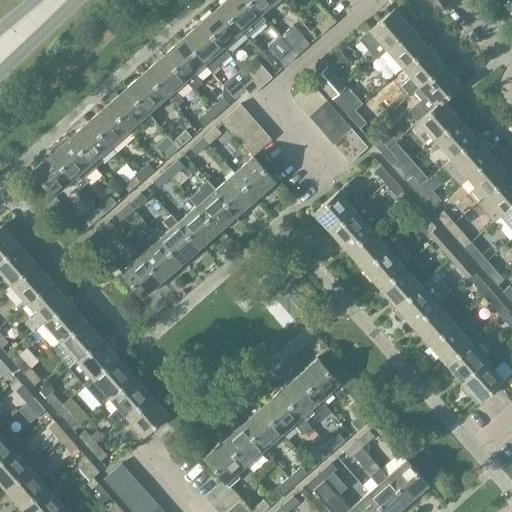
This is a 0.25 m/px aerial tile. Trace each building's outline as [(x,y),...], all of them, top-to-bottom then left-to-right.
[(249,0),(225,0),(220,5),(242,30),(261,13),(249,0)] [(249,0),(261,13),(276,0),(249,0)] [(220,5),(201,21),(223,46),(242,30),(220,5)] [(370,30),(359,40),(368,51),(376,59),(387,49),(412,27),(395,8),(370,30)] [(329,14),(328,15),(317,25),(323,32),(335,21),(329,14)] [(182,38),(205,63),(212,71),(231,55),(223,46),(201,21),(182,38)] [(281,36),(291,48),(297,54),(310,43),(293,25),(281,36)] [(387,49),(403,68),(428,46),(412,27),(387,49)] [(164,54),(186,80),(195,90),(202,83),(193,73),(205,63),(182,38),(164,54)] [(411,77),(401,86),(410,96),(414,93),(414,92),(420,87),(445,65),(428,46),(403,68),(411,77)] [(297,54),(291,48),(279,59),(285,65),(297,54)] [(145,71),(167,96),(178,108),(184,103),(173,91),(186,80),(164,54),(145,71)] [(244,69),(252,78),(260,88),(272,76),(256,58),(244,69)] [(420,100),(408,110),(418,121),(436,106),(443,100),(444,100),(462,84),(445,65),(420,87),(414,92),(414,93),(420,100)] [(328,69),(318,78),(316,80),(333,99),(345,88),(344,87),(328,69)] [(145,71),(126,88),(148,113),(167,96),(145,71)] [(260,88),(252,78),(243,86),(251,95),(260,88)] [(293,98),(301,107),(319,92),(311,82),(293,98)] [(333,99),(338,105),(349,118),(355,112),(356,112),(355,110),(363,104),(346,85),(344,87),(345,88),(333,99)] [(115,93),(105,102),(107,104),(130,129),(135,124),(142,125),(156,121),(148,113),(126,88),(117,96),(115,93)] [(301,107),(309,116),(327,101),(319,92),(301,107)] [(223,99),(211,110),(217,116),(229,105),(223,99)] [(436,106),(418,121),(435,140),(460,118),(444,100),(443,100),(436,106)] [(309,116),(317,126),(335,110),(327,101),(309,116)] [(107,104),(88,121),(111,146),(130,129),(107,104)] [(222,120),(232,132),(251,115),(241,104),(222,120)] [(217,116),(211,110),(199,120),(204,127),(217,116)] [(317,126),(325,135),(343,119),(335,110),(317,126)] [(355,112),(349,118),(360,130),(366,125),(355,112)] [(232,132),(243,144),(262,127),(251,115),(232,132)] [(435,140),(451,159),(476,137),(460,118),(435,140)] [(325,135),(333,144),(351,128),(343,119),(325,135)] [(88,121),(70,137),(92,163),(96,167),(101,162),(97,158),(111,146),(88,121)] [(215,127),(203,138),(209,145),(221,134),(215,127)] [(243,144),(253,155),(272,139),(262,127),(243,144)] [(395,127),(387,134),(395,143),(403,136),(395,127)] [(333,144),(341,153),(359,137),(351,128),(333,144)] [(377,137),(372,142),(382,155),(388,149),(395,143),(387,134),(384,131),(377,137)] [(186,132),(173,143),(179,149),(191,138),(186,132)] [(50,150),(49,152),(51,154),(73,179),(81,188),(88,181),(85,177),(96,167),(92,163),(70,137),(68,139),(65,139),(59,144),(57,144),(50,150)] [(359,137),(341,153),(350,163),(368,147),(359,137)] [(460,185),(468,178),(493,156),(476,137),(451,159),(443,166),(460,185)] [(209,145),(203,138),(190,149),(196,156),(209,145)] [(179,149),(173,143),(161,153),(167,160),(179,149)] [(388,149),(382,155),(393,167),(399,161),(388,149)] [(73,179),(51,154),(32,171),(54,196),(73,179)] [(253,155),(234,172),(257,197),(276,180),(253,155)] [(468,193),(477,203),(510,175),(493,156),(468,178),(475,187),(468,193)] [(178,160),(166,171),(172,178),(184,167),(178,160)] [(148,165),(136,176),(141,182),(154,171),(148,165)] [(376,173),(387,184),(393,178),(383,167),(376,173)] [(172,178),(166,171),(153,182),(159,188),(172,178)] [(234,172),(215,189),(238,214),(257,197),(234,172)] [(405,180),(416,192),(422,186),(411,174),(405,180)] [(493,222),(501,216),(511,205),(511,177),(510,175),(477,203),(493,222)] [(141,182),(136,176),(123,186),(129,193),(141,182)] [(393,178),(387,184),(397,196),(404,190),(393,178)] [(199,190),(190,198),(197,205),(219,230),(227,223),(230,226),(233,226),(239,221),(239,217),(237,215),(238,214),(215,189),(207,179),(197,188),(199,190)] [(313,213),(330,232),(356,210),(348,201),(357,193),(348,183),(313,213)] [(422,186),(416,192),(426,204),(433,198),(422,186)] [(140,193),(128,204),(134,211),(146,200),(140,193)] [(111,197),(98,208),(104,215),(117,204),(111,197)] [(347,251),(372,229),(381,220),(365,202),(356,210),(330,232),(347,251)] [(408,208),(419,221),(426,215),(415,203),(408,208)] [(134,211),(128,204),(115,215),(121,221),(134,211)] [(197,205),(178,222),(200,247),(219,230),(197,205)] [(511,205),(501,216),(511,228),(511,205)] [(104,215),(98,208),(85,219),(91,226),(104,215)] [(437,216),(448,229),(454,223),(443,210),(437,216)] [(170,229),(159,238),(182,264),(190,256),(194,258),(201,251),(200,247),(178,222),(171,214),(163,221),(170,229)] [(426,215),(419,221),(430,233),(437,228),(426,215)] [(454,223),(448,229),(459,241),(465,236),(454,223)] [(0,227),(0,261),(20,244),(3,225),(0,227)] [(108,233),(102,226),(90,237),(96,244),(108,233)] [(150,246),(140,255),(163,280),(182,264),(159,238),(150,228),(141,236),(150,246)] [(347,251),(363,270),(389,247),(372,229),(347,251)] [(380,289),(405,266),(414,258),(398,239),(389,247),(363,270),(380,289)] [(441,246),(452,258),(459,253),(448,240),(441,246)] [(0,261),(0,272),(11,285),(36,263),(20,244),(0,261)] [(470,254),(481,266),(487,261),(476,248),(470,254)] [(459,253),(452,258),(463,271),(470,265),(459,253)] [(163,280),(140,255),(121,272),(144,297),(163,280)] [(487,261),(481,266),(492,279),(498,273),(487,261)] [(11,285),(27,304),(53,282),(36,263),(11,285)] [(380,289),(396,307),(422,285),(405,266),(380,289)] [(475,283),(486,296),(492,290),(481,278),(475,283)] [(398,309),(394,312),(402,321),(406,318),(413,326),(438,304),(444,299),(427,280),(422,285),(396,307),(398,309)] [(36,329),(44,323),(69,301),(53,282),(27,304),(36,314),(25,323),(33,332),(36,329)] [(492,290),(486,296),(497,309),(503,303),(492,290)] [(44,323),(36,329),(43,337),(46,337),(52,332),(60,342),(86,319),(69,301),(44,323)] [(413,326),(429,345),(455,323),(438,304),(413,326)] [(60,342),(77,360),(102,338),(86,319),(60,342)] [(429,345),(446,364),(471,342),(455,323),(429,345)] [(0,333),(0,347),(2,349),(8,343),(0,333)] [(471,342),(446,364),(463,383),(488,360),(497,352),(480,334),(471,342)] [(77,360),(69,367),(85,386),(93,379),(119,357),(102,338),(77,360)] [(463,383),(462,388),(468,395),(474,395),(479,402),(505,380),(495,368),(504,360),(497,352),(488,360),(463,383)] [(12,361),(23,374),(30,368),(19,356),(12,361)] [(102,405),(110,398),(135,376),(119,357),(93,379),(85,386),(102,405)] [(318,358),(299,374),(321,399),(332,390),(341,401),(350,394),(340,383),(318,358)] [(1,360),(0,360),(0,372),(5,379),(12,373),(1,360)] [(30,368),(23,374),(35,386),(41,381),(30,368)] [(299,374),(280,391),(302,416),(311,409),(322,421),(332,411),(321,399),(299,374)] [(118,407),(107,418),(115,427),(126,417),(152,395),(135,376),(110,398),(118,407)] [(16,391),(27,404),(34,398),(23,385),(16,391)] [(49,385),(40,393),(46,399),(56,411),(63,406),(53,394),(55,391),(49,385)] [(280,391),(261,407),(283,433),(293,424),(302,435),(311,427),(302,416),(280,391)] [(152,395),(126,417),(143,436),(169,414),(152,395)] [(34,398),(27,404),(38,416),(45,410),(34,398)] [(63,406),(56,411),(67,424),(74,418),(63,406)] [(261,407),(242,424),(264,449),(283,433),(261,407)] [(351,422),(354,425),(357,429),(370,418),(364,411),(351,422)] [(49,429),(60,441),(67,435),(56,422),(49,429)] [(0,427),(0,460),(14,448),(20,443),(12,434),(12,431),(5,423),(3,425),(0,427)] [(242,424),(223,440),(245,466),(264,449),(242,424)] [(368,429),(356,440),(362,447),(374,436),(368,429)] [(78,436),(89,449),(96,443),(85,431),(78,436)] [(338,434),(326,445),(332,451),(344,440),(338,434)] [(67,435),(60,441),(71,453),(78,447),(67,435)] [(223,440),(204,457),(224,480),(230,486),(240,478),(236,474),(245,466),(223,440)] [(362,447),(356,440),(343,451),(349,458),(362,447)] [(14,448),(0,460),(0,483),(4,489),(5,489),(30,467),(38,461),(42,457),(33,446),(28,450),(21,442),(20,443),(14,448)] [(96,443),(89,449),(100,461),(107,456),(96,443)] [(332,451),(326,445),(313,455),(319,462),(332,451)] [(407,459),(387,476),(409,501),(429,484),(407,459)] [(88,460),(79,468),(89,480),(86,483),(87,484),(94,478),(93,477),(99,472),(88,460)] [(105,479),(112,488),(131,472),(123,463),(105,479)] [(330,463),(318,474),(323,480),(336,469),(330,463)] [(5,489),(22,508),(54,479),(47,470),(39,477),(30,467),(5,489)] [(301,467),(288,478),(294,484),(307,473),(301,467)] [(378,484),(368,492),(385,511),(397,511),(409,501),(387,476),(380,467),(370,475),(378,484)] [(112,488),(120,496),(138,480),(131,472),(112,488)] [(323,480),(318,474),(305,485),(311,491),(323,480)] [(94,478),(87,484),(91,489),(94,487),(98,483),(94,478)] [(294,484),(288,478),(276,489),(282,495),(294,484)] [(22,508),(24,511),(55,511),(63,505),(56,497),(61,492),(62,488),(54,479),(22,508)] [(120,496),(128,505),(146,489),(138,480),(120,496)] [(205,497),(213,506),(233,490),(230,486),(224,480),(205,497)] [(323,480),(312,490),(319,497),(318,498),(330,511),(352,511),(350,509),(323,480)] [(98,483),(94,487),(101,496),(94,502),(98,506),(110,496),(105,491),(98,483)] [(128,505),(133,511),(136,511),(153,497),(146,489),(128,505)] [(218,511),(226,511),(241,500),(233,490),(213,506),(218,511)] [(385,511),(368,492),(350,509),(352,511),(385,511)] [(293,496),(280,507),(284,511),(286,511),(298,502),(293,496)] [(136,511),(153,511),(161,506),(153,497),(136,511)] [(241,500),(226,511),(249,511),(251,511),(241,500)] [(263,500),(251,511),(262,511),(269,507),(263,500)] [(109,509),(111,511),(123,511),(116,503),(109,509)]
